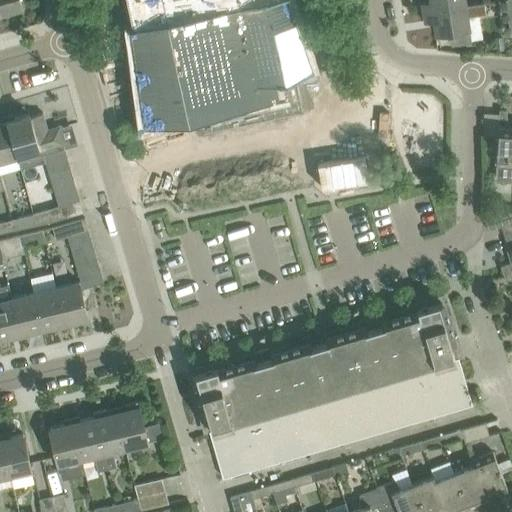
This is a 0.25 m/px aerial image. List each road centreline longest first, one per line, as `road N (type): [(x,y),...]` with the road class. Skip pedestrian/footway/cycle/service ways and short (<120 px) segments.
road 1 (residential): [(156,327),(463,234)]
road 2 (residential): [(156,327),(72,39)]
road 3 (residential): [(511,416),(476,309),(475,252),(463,234)]
road 4 (residential): [(208,511),(155,345)]
road 5 (residential): [(463,234),(471,218),(470,70)]
road 6 (residential): [(0,382),(155,345)]
road 7 (residential): [(470,70),(405,61),(380,44),(374,0)]
